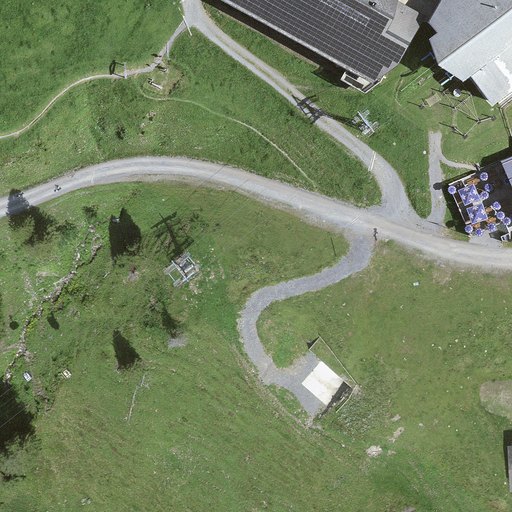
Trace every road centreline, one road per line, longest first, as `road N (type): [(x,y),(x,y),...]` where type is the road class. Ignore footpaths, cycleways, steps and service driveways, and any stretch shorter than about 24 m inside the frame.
road 1 (track): [(401,233),(173,164),(106,168),(0,208)]
road 2 (track): [(193,12),(374,161),(401,233)]
